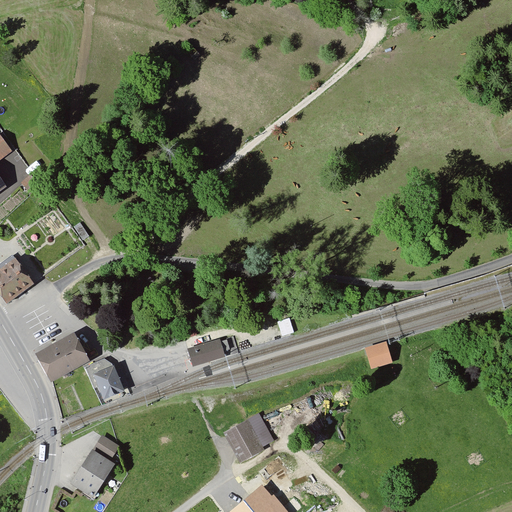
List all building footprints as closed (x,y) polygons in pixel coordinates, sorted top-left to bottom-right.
[(0,272),(0,299),(3,303),(30,282),(14,262),(0,272)] [(151,326),(143,330),(147,340),(156,336),(151,326)] [(33,354),(49,382),(83,363),(68,335),(33,354)] [(187,349),(192,366),(225,356),(223,351),(229,349),(227,341),(220,342),(219,340),(187,349)] [(365,347),(371,368),(393,362),(386,340),(365,347)] [(113,366),(93,374),(102,397),(122,390),(113,366)] [(223,432),(240,464),(274,446),(256,414),(223,432)] [(99,432),(93,441),(109,452),(115,442),(99,432)] [(68,486),(89,498),(110,463),(88,450),(68,486)] [(281,511),(257,484),(224,511),(281,511)]
